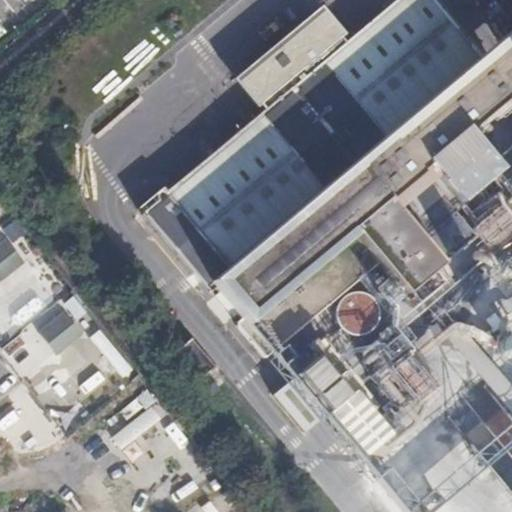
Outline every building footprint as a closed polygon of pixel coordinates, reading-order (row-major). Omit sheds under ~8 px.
[(397,0),(511,138),(511,115),(501,102),(511,93),(511,61),(501,48),(483,63),(429,0),(397,0)] [(150,202),(136,214),(202,295),(215,284),(231,303),(217,315),(256,361),(273,346),(308,318),(328,303),(372,266),(399,298),(435,268),(453,253),(469,241),(443,209),(511,152),(511,141),(470,89),(398,1),(349,40),(345,44),(324,18),(242,86),(262,111),(252,119),(250,115),(160,188),(163,192),(160,194),(154,192),(149,196),(150,202)] [(511,224),(489,196),(482,202),(504,229),(511,237),(511,236),(511,224)] [(504,229),(482,202),(458,222),(487,256),(511,237),(504,229)] [(125,365),(69,293),(67,295),(10,220),(0,227),(0,351),(62,433),(87,414),(77,401),(125,365)] [(182,339),(177,343),(164,354),(188,383),(201,372),(205,369),(182,339)] [(369,354),(410,405),(429,390),(387,339),(369,354)] [(492,355),(494,359),(497,362),(501,364),(506,364),(510,362),(511,360),(511,344),(508,341),(503,341),(499,341),(496,344),(493,347),(492,351),(492,355)] [(295,374),(289,379),(320,417),(357,462),(390,435),(353,390),(323,353),(295,374)] [(406,409),(410,405),(369,354),(364,358),(406,409)] [(129,424),(110,432),(121,457),(163,438),(156,422),(132,433),(129,424)]
